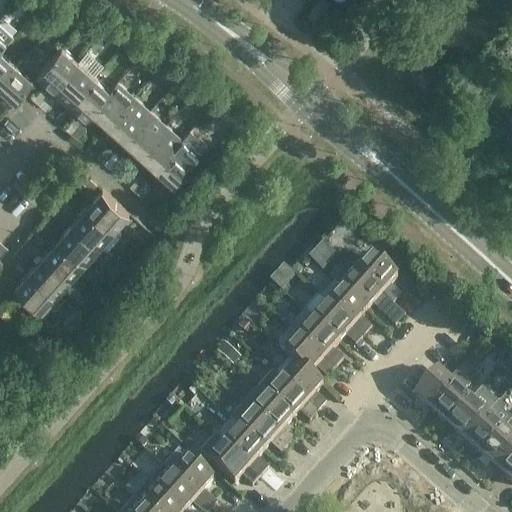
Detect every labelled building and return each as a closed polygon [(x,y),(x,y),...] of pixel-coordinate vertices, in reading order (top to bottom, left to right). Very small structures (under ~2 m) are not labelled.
[(20,0),(32,10),(39,2),(37,0),(20,0)] [(329,2),(326,0),(319,0),(308,15),(316,21),(329,2)] [(100,37),(109,27),(111,25),(89,15),(83,22),(100,37)] [(7,41),(0,49),(0,81),(16,64),(0,50),(8,42),(7,41)] [(38,73),(54,88),(78,61),(61,46),(38,73)] [(78,61),(54,88),(70,102),(94,76),(78,61)] [(16,64),(0,81),(0,97),(9,105),(32,79),(16,64)] [(94,76),(70,102),(87,117),(94,109),(118,82),(117,81),(109,89),(94,76)] [(511,77),(511,80),(511,95),(501,109),(511,118),(511,77)] [(118,82),(94,109),(110,123),(134,96),(118,82)] [(40,104),(49,93),(45,89),(41,90),(33,98),(40,104)] [(45,109),(53,101),(53,96),(49,93),(40,104),(45,109)] [(134,96),(110,123),(126,137),(150,110),(134,96)] [(150,110),(126,137),(142,152),(166,125),(150,110)] [(78,138),(85,130),(85,125),(77,118),(73,118),(65,127),(78,138)] [(166,125),(142,152),(158,166),(182,139),(166,125)] [(182,139),(158,166),(174,181),(206,146),(189,132),(182,139)] [(104,162),(113,151),(109,147),(105,147),(97,156),(104,162)] [(110,167),(117,158),(117,154),(113,151),(104,162),(110,167)] [(93,187),(97,183),(86,173),(80,180),(89,187),(93,187)] [(136,190),(146,180),(142,176),(137,176),(130,185),(136,190)] [(142,196),(150,187),(150,183),(146,180),(136,190),(142,196)] [(102,188),(89,203),(87,205),(114,229),(129,212),(102,188)] [(67,216),(72,211),(71,207),(63,199),(56,206),(67,216)] [(114,229),(87,205),(73,221),(100,245),(114,229)] [(67,216),(56,206),(52,212),(60,220),(64,219),(67,216)] [(100,245),(73,221),(59,237),(86,261),(100,245)] [(39,248),(42,244),(42,240),(34,232),(28,239),(39,248)] [(86,261),(59,237),(44,253),(71,277),(86,261)] [(39,248),(28,239),(22,245),(31,252),(35,252),(39,248)] [(324,270),(339,253),(326,241),(310,257),(324,270)] [(71,277),(44,253),(30,270),(57,293),(71,277)] [(372,257),(357,273),(393,306),(401,297),(390,287),(397,280),(372,257)] [(57,293),(30,270),(15,286),(42,310),(57,293)] [(357,273),(342,289),(368,312),(374,305),(377,308),(374,311),(394,329),(405,317),(393,306),(357,273)] [(361,319),(367,312),(335,283),(321,299),(364,338),(372,329),(361,319)] [(319,298),(304,314),(339,345),(345,338),(355,347),(364,338),(321,299),(319,298)] [(339,345),(304,314),(290,330),(299,338),(335,370),(343,361),(332,351),(339,345)] [(299,338),(284,354),(322,388),(323,388),(310,376),(316,370),(326,379),(335,370),(299,338)] [(322,388),(284,354),(284,355),(296,366),(282,381),(318,414),(326,405),(316,396),(322,388)] [(439,373),(428,385),(416,399),(432,414),(467,375),(460,369),(449,382),(439,373)] [(467,375),(432,414),(449,428),(471,402),(462,394),(473,381),(479,375),(473,370),(468,376),(467,375)] [(273,373),(262,385),(258,389),(293,420),(299,414),(310,423),(318,414),(282,381),(273,373)] [(293,420),(258,389),(244,405),(289,446),(297,437),(287,428),(293,420)] [(449,428),(465,442),(499,404),(504,397),(498,392),(493,398),(481,411),(471,402),(449,428)] [(481,457),(511,421),(503,413),(506,410),(499,404),(465,442),(481,457)] [(289,446),(243,405),(229,421),(239,430),(264,453),(270,446),(281,455),(289,446)] [(511,421),(481,457),(497,471),(511,454),(511,421)] [(239,430),(224,446),(260,478),(269,469),(258,460),(264,453),(239,430)] [(260,478),(224,446),(215,438),(200,455),(235,486),(242,478),(252,487),(260,478)] [(213,483),(188,460),(178,451),(163,468),(211,511),(217,505),(204,493),(213,483)] [(511,454),(497,471),(511,484),(511,454)] [(210,511),(211,511),(163,468),(149,484),(180,511),(186,511),(192,506),(198,511),(210,511)] [(180,511),(149,484),(135,500),(147,511),(180,511)] [(147,511),(135,500),(123,511),(147,511)]
